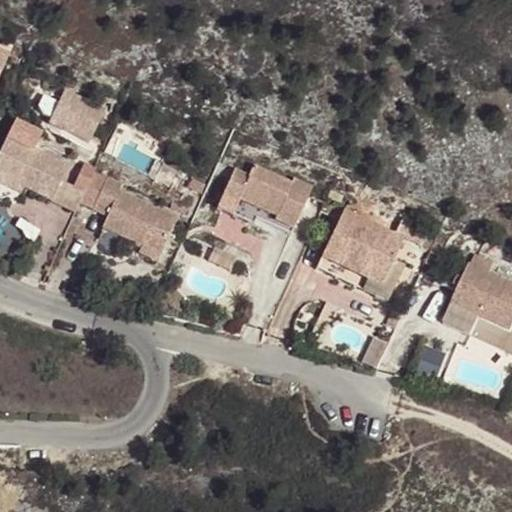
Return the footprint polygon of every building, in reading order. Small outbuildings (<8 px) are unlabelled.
[(0,76),(10,54),(0,49),(0,76)] [(89,144),(105,110),(64,90),(58,103),(50,120),(47,124),(89,144)] [(58,103),(43,95),(37,107),(42,117),(50,120),(58,103)] [(68,167),(7,137),(0,150),(0,176),(24,188),(52,202),(61,183),(68,167)] [(73,189),(83,193),(94,171),(95,168),(84,163),(73,189)] [(291,184),(253,166),(249,176),(234,170),(223,194),(260,211),(256,219),(291,236),(312,187),(293,179),(291,184)] [(92,211),(107,177),(94,171),(83,193),(78,205),(92,211)] [(24,188),(0,176),(0,184),(20,195),(24,188)] [(178,218),(120,192),(123,184),(107,177),(92,211),(107,217),(102,228),(141,247),(161,256),(178,218)] [(78,205),(83,193),(73,189),(61,183),(52,202),(75,213),(78,205)] [(260,211),(223,194),(216,209),(253,225),(256,219),(260,211)] [(405,239),(344,210),(321,259),(381,288),(405,239)] [(387,303),(416,244),(405,239),(381,288),(321,259),(316,269),(387,303)] [(161,256),(141,247),(138,253),(158,262),(161,256)] [(511,328),(511,283),(468,264),(462,278),(458,288),(442,323),(470,336),(478,318),(510,332),(511,328)] [(462,278),(457,276),(453,286),(458,288),(462,278)] [(511,329),(510,332),(478,318),(470,336),(511,354),(511,329)] [(329,334),(311,329),(309,339),(327,343),(329,334)]
